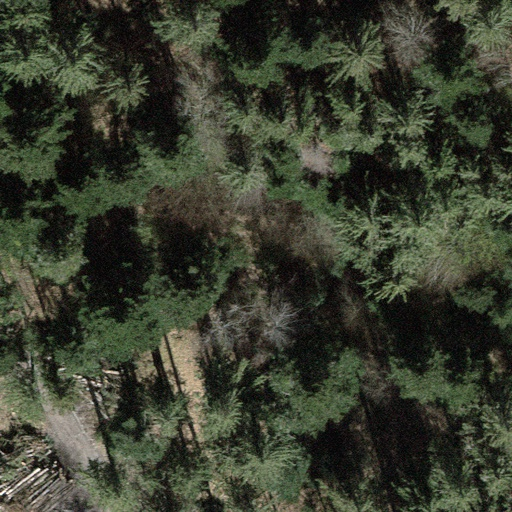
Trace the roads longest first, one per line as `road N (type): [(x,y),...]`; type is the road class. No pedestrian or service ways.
road 1 (track): [(511,244),(438,104),(397,0)]
road 2 (track): [(0,376),(117,511)]
